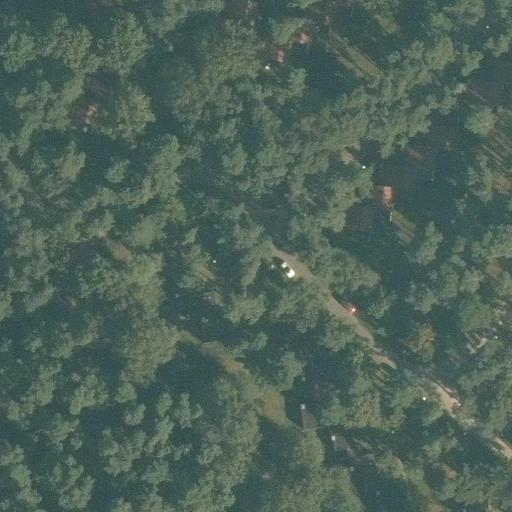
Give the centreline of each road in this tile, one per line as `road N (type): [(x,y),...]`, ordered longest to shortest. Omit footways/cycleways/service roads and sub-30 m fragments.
road 1 (residential): [(268,235),(493,0)]
road 2 (track): [(336,511),(87,305)]
road 3 (residential): [(68,239),(180,175),(204,171),(268,235)]
road 4 (residential): [(268,235),(398,375),(430,394)]
road 5 (residential): [(0,97),(159,0)]
